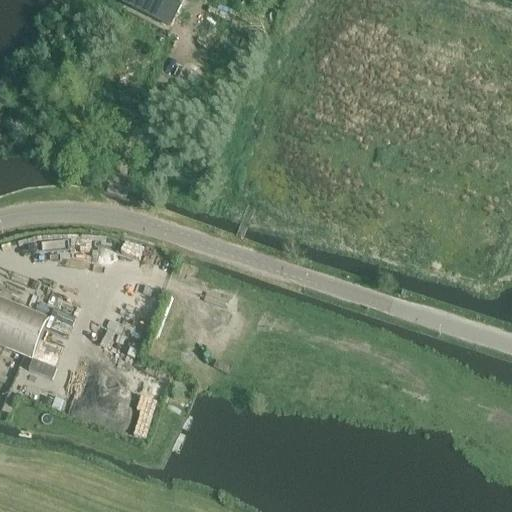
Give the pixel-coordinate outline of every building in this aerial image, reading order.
[(182,6),(170,0),(128,0),(126,6),(171,28),(182,6)] [(0,358),(4,349),(33,361),(50,320),(0,299),(0,358)] [(76,320),(79,313),(72,310),(69,317),(76,320)] [(37,353),(31,372),(55,379),(60,360),(37,353)] [(44,407),(52,410),(55,402),(47,399),(44,407)]
